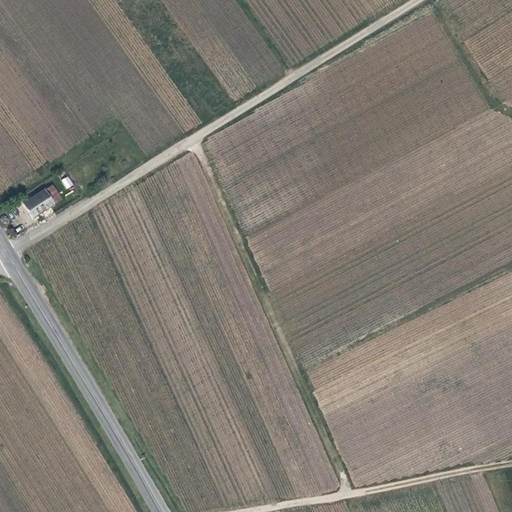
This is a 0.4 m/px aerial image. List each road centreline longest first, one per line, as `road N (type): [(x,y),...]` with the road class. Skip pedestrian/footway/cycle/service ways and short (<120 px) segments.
road 1 (unclassified): [(7,255),(416,0)]
road 2 (secondary): [(162,511),(7,255)]
road 3 (track): [(257,511),(511,458)]
